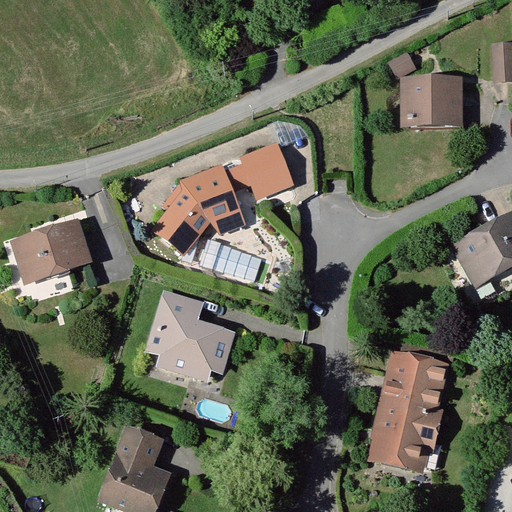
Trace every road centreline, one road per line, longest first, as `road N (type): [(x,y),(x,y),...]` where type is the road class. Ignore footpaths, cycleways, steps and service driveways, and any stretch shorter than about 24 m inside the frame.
road 1 (residential): [(461,0),(195,131),(78,169),(0,178)]
road 2 (residential): [(314,511),(336,373),(338,241),(511,169)]
